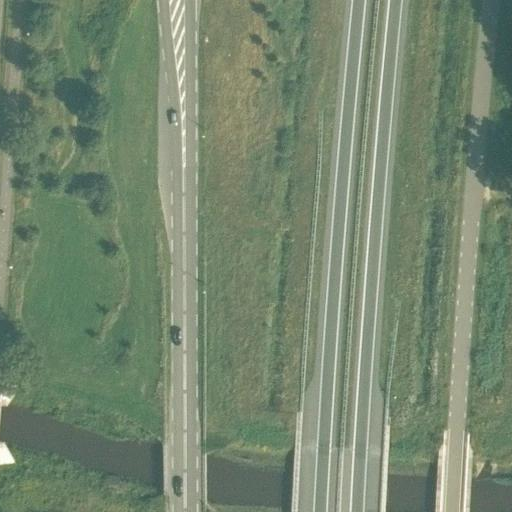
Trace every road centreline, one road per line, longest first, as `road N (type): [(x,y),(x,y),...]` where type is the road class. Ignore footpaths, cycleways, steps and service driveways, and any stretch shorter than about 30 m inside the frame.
road 1 (trunk): [(360,511),(399,0)]
road 2 (trunk): [(358,0),(320,511)]
road 3 (unclassified): [(489,0),(452,511)]
road 4 (tertiary): [(183,511),(175,0)]
